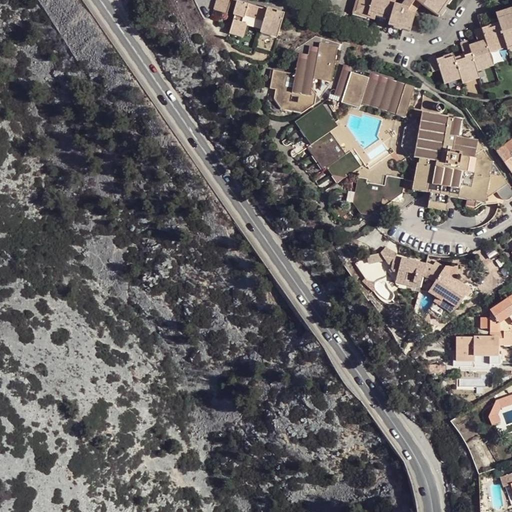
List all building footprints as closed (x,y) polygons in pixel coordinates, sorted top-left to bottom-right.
[(230,0),(217,0),(216,3),(214,10),(227,14),(230,0)] [(405,0),(401,6),(395,4),(395,0),(355,0),(352,13),(374,21),(375,17),(389,21),(388,26),(410,32),(415,14),(414,13),(409,12),(409,9),(415,1),(419,4),(435,15),(441,7),(444,10),(448,5),(440,0),(405,0)] [(271,33),(270,35),(277,38),(284,13),(267,8),(267,10),(238,1),(229,35),(242,39),(246,24),(242,23),(243,18),(244,18),(245,15),(263,21),(261,29),(271,33)] [(419,4),(415,1),(409,9),(409,12),(414,13),(414,11),(419,4)] [(442,14),(444,10),(441,7),(435,15),(439,18),(442,14)] [(511,16),(511,12),(496,17),(498,23),(488,26),(484,13),(477,16),(481,29),(474,31),(478,44),(469,46),(467,41),(460,43),(464,56),(454,59),(453,54),(436,59),(435,57),(428,60),(432,73),(439,70),(444,84),(451,82),(450,79),(459,76),(460,79),(461,80),(471,77),(472,80),(479,78),(477,70),(484,68),(483,65),(492,62),(489,52),(496,50),(495,48),(505,45),(505,46),(511,43),(511,16)] [(295,74),(277,71),(274,89),(275,90),(279,90),(278,100),(284,101),(282,110),(301,113),(320,101),(312,88),(313,79),(315,70),(333,73),(337,49),(319,46),(319,47),(318,50),(309,49),(308,55),(307,58),(298,56),(295,74)] [(351,72),(352,70),(343,67),(336,87),(346,90),(344,94),(361,100),(363,95),(407,110),(413,90),(369,76),(369,78),(368,81),(350,75),(351,72)] [(331,82),(333,73),(315,70),(313,79),(331,82)] [(369,78),(351,72),(350,75),(368,81),(369,78)] [(370,73),(369,76),(413,90),(414,88),(370,73)] [(405,118),(407,110),(363,95),(361,100),(344,94),(346,90),(336,87),(334,95),(343,98),(341,103),(359,109),(360,104),(405,118)] [(430,193),(448,196),(485,202),(486,198),(496,192),(501,199),(502,199),(505,200),(508,199),(509,198),(510,197),(511,195),(511,194),(511,191),(507,184),(463,120),(433,92),(424,92),(420,109),(423,110),(414,159),(418,159),(412,190),(430,193)] [(274,99),(282,110),(284,101),(278,100),(274,99)] [(321,103),(301,118),(317,140),(314,142),(330,165),(333,163),(343,178),(364,165),(321,103)] [(317,140),(301,118),(294,122),(310,145),(307,147),(323,170),(326,168),(332,176),(343,178),(333,163),(330,165),(314,142),(317,140)] [(511,140),(496,151),(511,173),(511,140)] [(394,199),(402,194),(404,179),(405,176),(397,165),(386,172),(386,176),(368,173),(368,170),(366,167),(359,171),(355,193),(353,203),(380,208),(382,199),(391,201),(391,199),(394,199)] [(346,202),(353,203),(355,193),(348,192),(346,202)] [(447,205),(448,196),(430,193),(428,202),(427,208),(446,211),(447,205)] [(400,202),(402,194),(394,199),(391,199),(391,201),(400,202)] [(369,216),(380,208),(353,203),(360,214),(369,216)] [(423,276),(426,265),(426,264),(394,256),(395,253),(385,248),(381,253),(388,264),(391,265),(391,268),(393,272),(398,273),(397,278),(398,278),(413,282),(411,288),(419,290),(423,276)] [(441,272),(426,265),(423,276),(435,282),(441,272)] [(430,291),(443,299),(458,308),(470,290),(442,271),(441,272),(435,282),(430,291)] [(401,285),(411,288),(413,282),(398,278),(401,285)] [(442,301),(443,299),(430,291),(428,293),(442,301)] [(492,338),(456,337),(456,361),(475,361),(475,356),(490,356),(490,365),(501,365),(501,356),(499,356),(499,346),(511,345),(511,332),(499,332),(498,323),(508,317),(511,321),(511,295),(490,311),(490,318),(480,318),(481,329),(490,329),(490,332),(491,332),(492,338)] [(511,404),(511,394),(498,400),(501,409),(511,404)] [(501,409),(498,400),(495,401),(489,418),(498,415),(501,409)] [(498,415),(489,418),(492,425),(501,422),(498,415)] [(500,478),(503,487),(511,484),(511,483),(511,477),(511,474),(500,478)]
